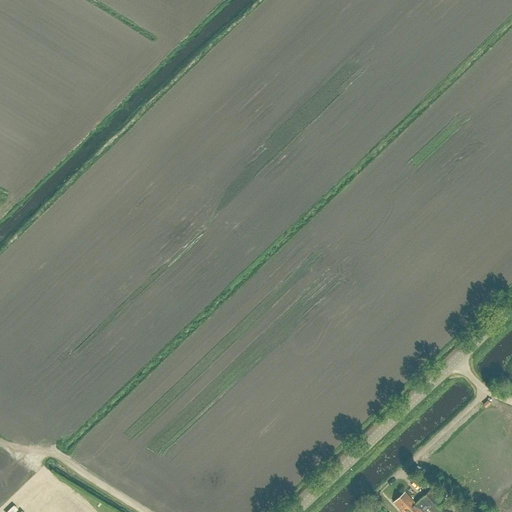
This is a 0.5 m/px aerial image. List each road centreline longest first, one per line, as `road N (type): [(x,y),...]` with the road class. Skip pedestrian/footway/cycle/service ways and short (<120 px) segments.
road 1 (tertiary): [(296,511),(511,306)]
road 2 (track): [(145,511),(56,456),(29,463),(0,445)]
